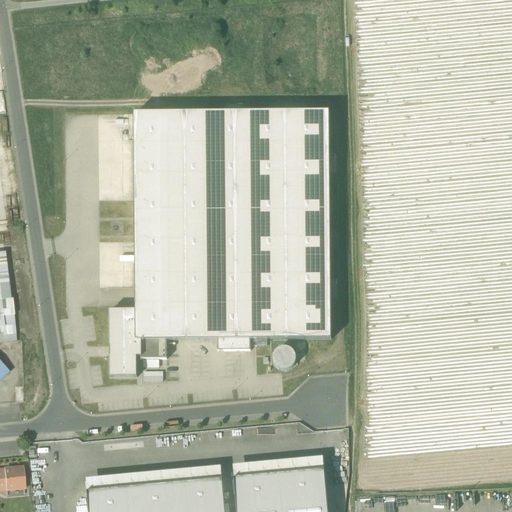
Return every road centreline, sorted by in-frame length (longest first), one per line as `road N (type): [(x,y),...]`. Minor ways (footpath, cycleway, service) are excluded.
road 1 (residential): [(0,20),(62,423)]
road 2 (residential): [(324,405),(62,423)]
